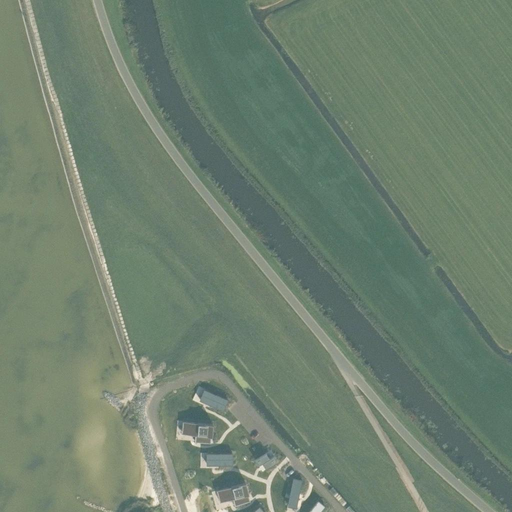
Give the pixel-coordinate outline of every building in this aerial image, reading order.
[(205,388),(200,389),(205,403),(210,402),(205,388)] [(190,394),(179,398),(180,400),(175,401),(177,410),(189,406),(188,404),(192,403),(190,394)] [(164,413),(174,412),(173,400),(163,400),(164,413)] [(236,409),(241,422),(246,420),(240,407),(236,409)] [(214,421),(188,421),(187,433),(199,433),(203,433),(208,433),(214,433),(214,427),(214,421)] [(175,447),(182,445),(179,431),(172,433),(175,447)] [(205,453),(212,450),(210,444),(202,447),(205,453)] [(180,467),(188,466),(188,455),(179,455),(180,467)] [(252,477),(262,475),(260,465),(250,467),(252,477)] [(288,495),(293,493),(287,480),(283,482),(288,495)] [(250,494),(247,482),(222,488),(224,500),(250,494)] [(199,486),(189,489),(193,499),(203,496),(199,486)] [(268,490),(257,493),(261,506),(272,502),(268,490)] [(250,509),(247,497),(237,500),(241,511),(250,509)]
